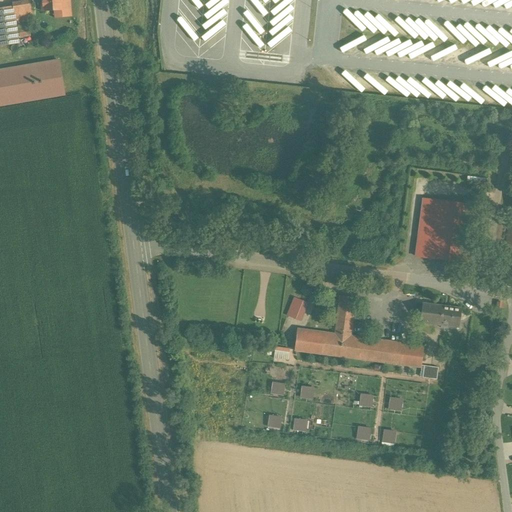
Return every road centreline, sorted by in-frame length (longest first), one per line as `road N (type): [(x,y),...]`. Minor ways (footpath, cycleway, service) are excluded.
road 1 (unclassified): [(132,243),(511,288)]
road 2 (primary): [(169,511),(132,243)]
road 3 (primary): [(132,243),(100,0)]
road 4 (unclassified): [(507,511),(495,417),(511,315)]
